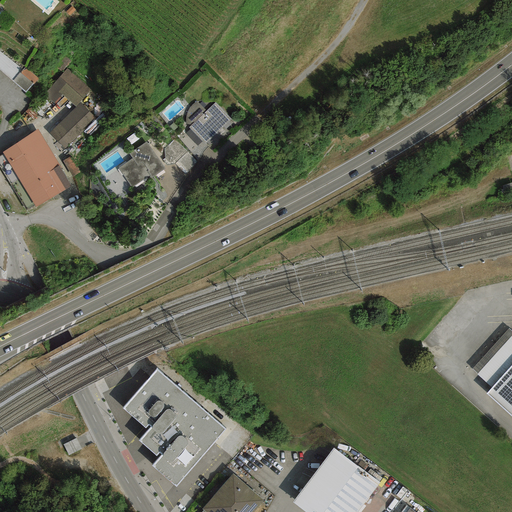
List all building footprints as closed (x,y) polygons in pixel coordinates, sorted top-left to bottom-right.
[(26,66),(15,80),(27,90),(38,77),(26,66)] [(66,69),(46,92),(57,101),(61,96),(76,109),(92,91),(66,69)] [(187,126),(188,127),(206,111),(196,101),(193,104),(190,107),(187,111),(186,115),(185,120),(185,123),(187,126)] [(231,119),(215,102),(206,111),(188,127),(199,138),(205,143),(231,119)] [(80,108),(49,136),(62,149),(92,121),(80,108)] [(2,152),(18,179),(54,156),(37,130),(2,152)] [(165,169),(146,142),(129,153),(132,159),(118,168),(131,188),(149,176),(150,177),(150,178),(165,169)] [(54,156),(18,179),(35,207),(71,186),(54,156)] [(175,487),(225,429),(157,370),(122,409),(145,428),(148,425),(151,427),(138,440),(156,456),(159,453),(162,455),(152,466),(175,487)] [(511,371),(488,397),(511,418),(511,371)] [(356,511),(379,482),(333,448),(292,502),(305,511),(356,511)] [(232,475),(202,509),(204,510),(205,511),(252,511),(263,501),(232,475)]
